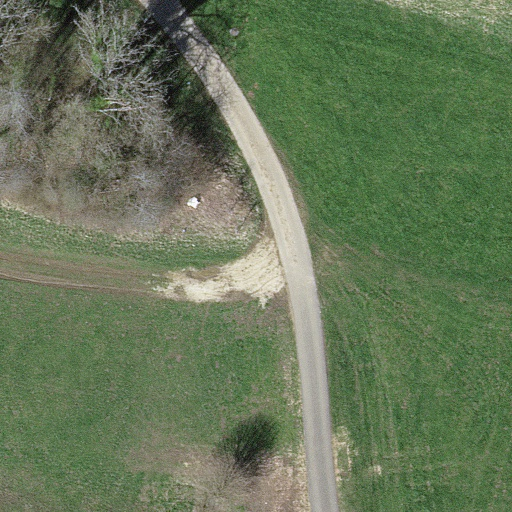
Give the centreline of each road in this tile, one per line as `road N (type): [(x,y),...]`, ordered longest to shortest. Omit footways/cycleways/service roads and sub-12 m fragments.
road 1 (unclassified): [(162,0),(233,102),(275,185),(296,255),(326,511)]
road 2 (track): [(0,256),(221,293),(296,255)]
road 3 (track): [(511,295),(296,255)]
